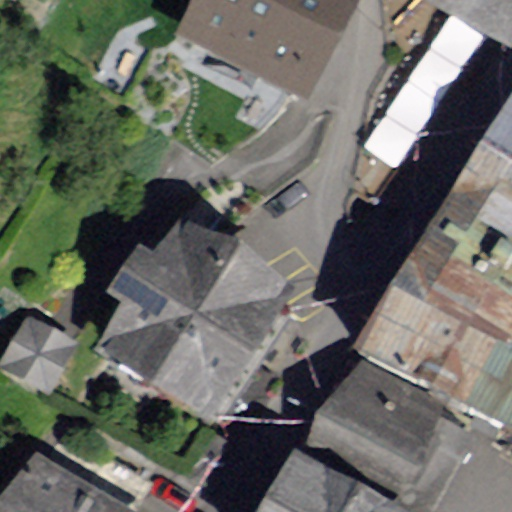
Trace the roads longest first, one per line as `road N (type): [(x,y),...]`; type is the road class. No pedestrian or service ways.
road 1 (residential): [(372,0),(375,34),(338,153),(338,265),(364,299)]
road 2 (residential): [(364,299),(511,91)]
road 3 (residential): [(227,511),(364,299)]
